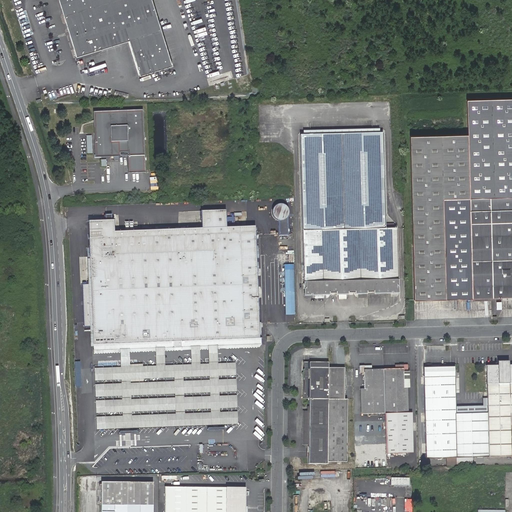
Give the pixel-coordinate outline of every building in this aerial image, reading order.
[(151,0),(60,0),(77,56),(129,40),(140,75),(172,65),(151,0)] [(23,33),(32,31),(26,11),(17,14),(23,33)] [(476,198),(511,196),(511,99),(467,100),(468,134),(470,198),(476,198)] [(144,109),(93,111),(95,157),(113,156),(113,160),(117,160),(117,156),(127,155),(128,174),(147,173),(144,109)] [(300,135),(303,230),(350,229),(365,229),(378,228),(386,228),(383,133),(300,135)] [(468,134),(410,136),(414,299),(492,297),(490,222),(470,223),(470,198),(468,134)] [(470,198),(470,223),(490,222),(511,221),(511,196),(476,198),(470,198)] [(275,204),(275,235),(288,235),(287,204),(275,204)] [(88,220),(88,238),(102,237),(108,237),(240,232),(244,338),(259,338),(255,226),(226,227),(225,210),(201,211),(201,228),(113,231),(113,220),(111,220),(111,214),(105,214),(105,220),(88,220)] [(511,296),(511,221),(490,222),(492,297),(511,296)] [(365,229),(350,229),(351,294),(354,294),(368,293),(372,293),(386,293),(391,293),(398,293),(398,280),(397,228),(386,228),(378,228),(365,229)] [(351,294),(350,229),(303,230),(304,282),(304,295),(316,295),(330,294),(335,294),(349,294),(351,294)] [(108,237),(102,237),(88,238),(90,284),(82,284),(84,325),(92,325),(92,344),(93,344),(243,338),(244,338),(240,232),(108,237)] [(294,269),(285,270),(286,315),(295,314),(294,269)] [(259,338),(244,338),(93,344),(93,350),(120,349),(129,349),(155,348),(164,348),(190,347),(199,346),(208,346),(217,346),(261,344),(261,338),(259,338)] [(191,364),(200,364),(200,355),(199,346),(190,347),(191,356),(191,364)] [(209,364),(218,363),(217,355),(217,346),(208,346),(208,355),(209,364)] [(156,357),(156,366),(165,365),(164,357),(164,348),(155,348),(156,357)] [(121,367),(129,367),(129,358),(129,349),(120,349),(120,358),(121,367)] [(303,399),(309,399),(328,399),(344,399),(344,368),(338,368),(332,368),(328,368),(328,362),(303,362),(303,399)] [(395,369),(383,369),(385,413),(408,413),(408,387),(404,387),(403,371),(408,371),(408,364),(395,364),(395,369)] [(511,364),(509,365),(506,365),(486,365),(487,413),(480,413),(481,457),(489,457),(511,456),(511,364)] [(385,413),(383,369),(371,369),(371,366),(359,366),(360,373),(364,373),(364,388),(360,389),(361,414),(385,413)] [(455,366),(423,367),(426,459),(481,457),(480,413),(456,414),(455,366)] [(328,399),(309,399),(309,406),(309,409),(309,411),(303,411),(303,445),(309,445),(309,448),(308,451),(308,458),(308,464),(328,464),(328,462),(346,462),(347,399),(344,399),(328,399)] [(408,413),(385,413),(386,453),(409,452),(408,413)] [(152,511),(153,482),(101,482),(101,484),(100,511),(152,511)] [(244,511),(245,506),(245,496),(245,489),(245,488),(226,487),(165,487),(164,511),(244,511)]
